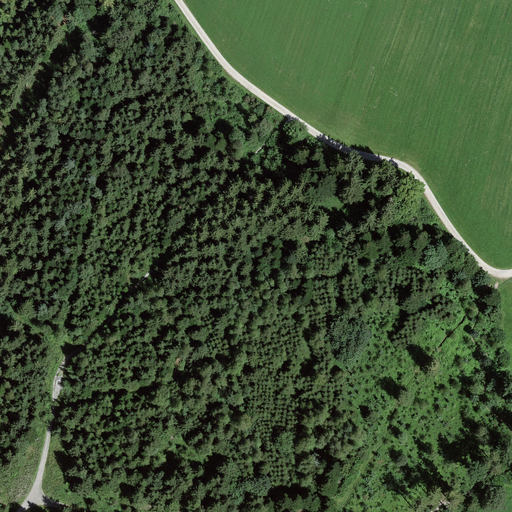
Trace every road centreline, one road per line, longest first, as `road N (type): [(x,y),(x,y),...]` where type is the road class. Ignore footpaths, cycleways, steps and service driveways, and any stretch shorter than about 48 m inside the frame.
road 1 (track): [(511,276),(484,269),(399,164),(313,132),(219,61),(177,0)]
road 2 (track): [(69,355),(59,368),(38,485),(19,511)]
